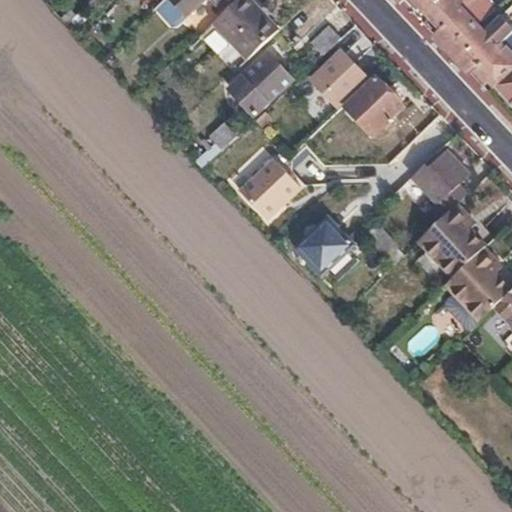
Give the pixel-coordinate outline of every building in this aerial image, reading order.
[(231,0),(193,0),(197,4),(201,0),(212,0),(221,9),(231,0)] [(248,60),(280,30),(251,0),(239,0),(227,11),(215,23),(248,60)] [(427,11),(439,0),(410,0),(414,4),(417,1),(427,11)] [(440,32),(465,9),(458,2),(460,0),(439,0),(427,11),(436,21),(432,24),(440,32)] [(457,52),(484,27),(480,24),(497,9),(488,0),(474,0),(465,9),(440,32),(436,36),(447,47),(450,44),(457,52)] [(476,69),(511,34),(511,24),(502,15),(486,30),(484,27),(457,52),(464,58),(460,62),(471,74),(476,69)] [(324,59),(343,41),(331,28),(312,47),(324,59)] [(496,84),(511,69),(511,34),(476,69),(483,77),(486,74),(496,84)] [(312,79),(338,107),(368,78),(342,51),(312,79)] [(224,95),(249,122),(286,87),(261,60),(224,95)] [(511,69),(496,84),(511,101),(511,69)] [(406,106),(377,76),(347,104),(375,136),(406,106)] [(267,121),(263,116),(256,121),(263,128),(267,121)] [(211,133),(224,146),(237,134),(225,120),(211,133)] [(238,191),(275,159),(264,147),(228,179),(238,191)] [(461,185),(470,175),(450,154),(420,182),(438,201),(429,212),(439,223),(458,204),(469,194),(461,185)] [(277,161),(243,193),(270,222),(304,191),(277,161)] [(487,247),(471,231),(466,227),(474,220),(458,204),(439,223),(420,241),(454,279),(485,249),(487,247)] [(326,279),(361,247),(333,216),(297,248),(326,279)] [(405,255),(372,220),(359,231),(393,266),(398,262),(405,255)] [(471,231),(478,224),(474,220),(466,227),(471,231)] [(511,293),(511,291),(499,278),(491,272),(499,264),(485,249),(454,279),(446,287),(481,322),(497,307),(511,293)] [(506,271),(499,264),(491,272),(499,278),(506,271)] [(511,293),(497,307),(511,323),(511,293)]
